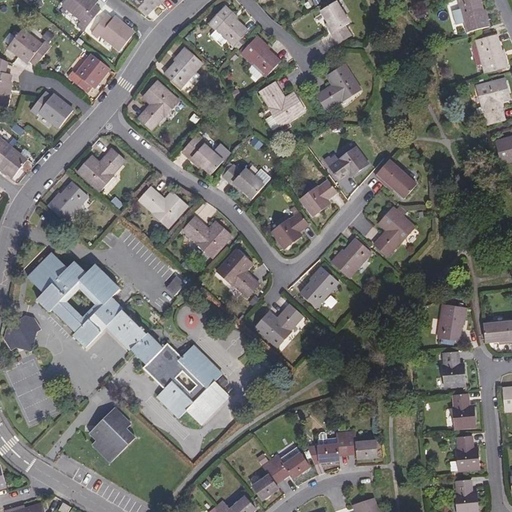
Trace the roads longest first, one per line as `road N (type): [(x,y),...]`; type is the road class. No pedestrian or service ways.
road 1 (residential): [(99,114),(219,202),(285,278)]
road 2 (residential): [(498,511),(485,369)]
